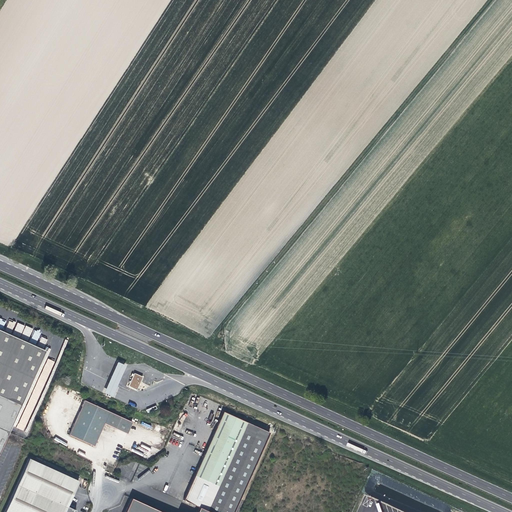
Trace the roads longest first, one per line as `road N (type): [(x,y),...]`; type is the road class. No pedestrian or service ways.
road 1 (primary): [(511,498),(0,264)]
road 2 (primary): [(0,283),(501,511)]
road 3 (track): [(491,0),(212,338)]
